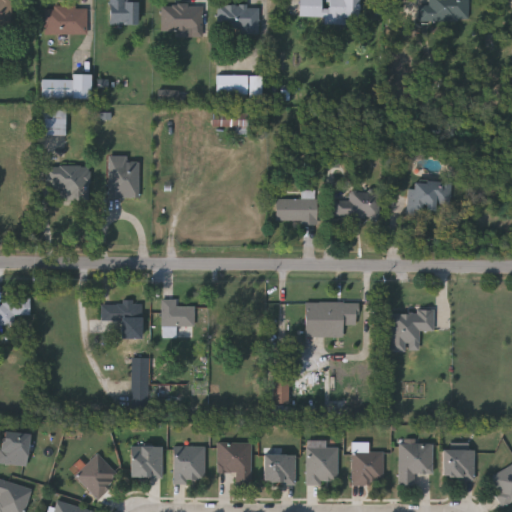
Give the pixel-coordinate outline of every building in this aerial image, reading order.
[(10,0),(10,24),(0,24),(0,0),(10,0)] [(109,24),(109,0),(137,0),(137,24),(109,24)] [(328,0),(359,0),(359,17),(346,17),(346,24),(325,24),(325,15),(298,15),(298,0),(322,0),(322,5),(328,5),(328,0)] [(420,6),(420,22),(470,21),(469,0),(429,0),(430,5),(420,6)] [(175,35),(175,31),(161,31),(161,3),(203,3),(203,31),(190,31),(190,36),(175,35)] [(217,30),(217,3),(259,3),(259,30),(217,30)] [(87,34),(45,34),(45,6),(87,6),(87,34)] [(72,78),(72,73),(90,73),(90,98),(42,98),(42,78),(72,78)] [(217,94),(217,75),(247,75),(247,94),(217,94)] [(250,98),(249,76),(261,75),(262,98),(250,98)] [(159,100),(180,101),(180,91),(159,90),(159,100)] [(41,134),(41,109),(65,109),(65,134),(41,134)] [(213,113),(246,113),(246,127),(213,127),(213,113)] [(108,197),(108,155),(129,155),(129,160),(139,160),(139,197),(108,197)] [(73,200),(47,183),(54,171),(81,188),(73,200)] [(406,219),(408,181),(446,183),(445,208),(422,206),(421,220),(406,219)] [(377,217),(334,217),(334,199),(349,199),(349,190),(377,190),(377,217)] [(275,222),(275,198),(317,198),(317,222),(275,222)] [(15,315),(15,325),(0,325),(0,298),(29,299),(29,315),(15,315)] [(162,324),(162,299),(176,299),(176,305),(194,305),(194,324),(162,324)] [(305,336),(305,301),(357,301),(357,324),(343,324),(343,336),(305,336)] [(121,337),(121,319),(102,319),(102,302),(142,302),(141,338),(121,337)] [(392,313),(392,352),(408,352),(408,350),(420,351),(421,331),(434,331),(435,310),(418,310),(418,314),(392,313)] [(132,358),(148,358),(148,406),(132,406),(132,358)] [(273,401),(273,377),(288,377),(288,401),(273,401)] [(0,463),(0,449),(3,430),(30,434),(26,467),(0,463)] [(236,484),(236,472),(218,472),(218,443),(252,443),(252,484),(236,484)] [(434,444),(434,473),(415,473),(415,486),(399,486),(399,444),(434,444)] [(163,478),(131,478),(131,446),(163,446),(163,478)] [(173,483),(173,446),(206,446),(206,483),(173,483)] [(338,483),(308,483),(308,447),(338,447),(338,483)] [(476,450),(476,479),(443,479),(443,450),(476,450)] [(353,484),(353,451),(384,451),(384,484),(353,484)] [(121,476),(99,499),(76,476),(98,453),(121,476)] [(296,454),(296,484),(264,484),(264,454),(296,454)] [(488,479),(511,465),(511,501),(504,506),(488,479)] [(0,511),(0,478),(32,488),(25,511),(0,511)] [(97,511),(55,511),(58,501),(97,511)]
